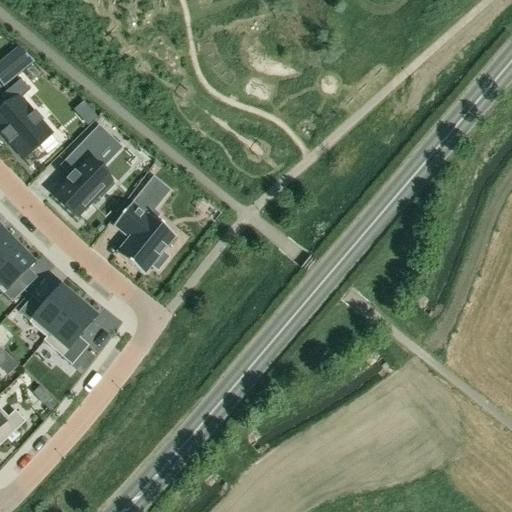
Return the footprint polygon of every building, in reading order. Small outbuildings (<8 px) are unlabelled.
[(0,84),(3,88),(34,63),(17,49),(0,62),(0,84)] [(9,104),(0,111),(0,131),(1,134),(0,134),(9,144),(10,143),(24,160),(53,136),(43,125),(44,124),(37,115),(36,116),(22,99),(30,92),(21,82),(2,97),(9,104)] [(65,182),(51,196),(76,220),(98,197),(101,199),(114,185),(88,161),(110,138),(99,127),(61,167),(69,176),(64,181),(65,182)] [(129,239),(116,255),(141,276),(149,266),(156,271),(167,258),(160,252),(172,237),(154,222),(159,217),(153,212),(169,192),(152,178),(113,226),(129,239)] [(214,226),(222,215),(202,199),(194,210),(214,226)] [(0,234),(0,264),(17,248),(2,233),(0,234)] [(17,248),(0,264),(0,292),(3,295),(34,265),(17,248)] [(32,298),(19,314),(29,323),(28,324),(46,339),(77,303),(60,288),(43,307),(32,298)] [(77,303),(46,339),(43,342),(61,358),(96,318),(77,303)] [(0,410),(0,446),(25,423),(14,412),(7,418),(0,410)]
